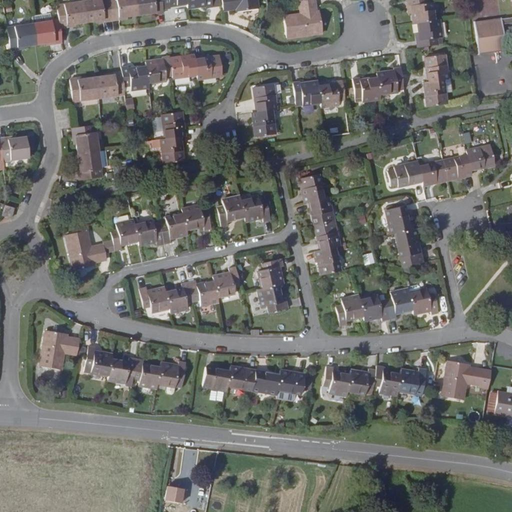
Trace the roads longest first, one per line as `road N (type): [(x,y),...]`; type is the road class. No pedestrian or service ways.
road 1 (tertiary): [(511,472),(10,416)]
road 2 (residential): [(45,108),(49,80),(84,46),(186,29),(253,47)]
road 3 (residential): [(90,315),(241,347),(316,347)]
road 4 (residential): [(291,236),(128,272),(106,283),(90,315)]
road 5 (residential): [(470,198),(434,214),(460,332)]
road 6 (residential): [(316,347),(460,332)]
road 7 (residential): [(253,47),(276,59),(311,56),(346,45),(366,25)]
road 8 (residential): [(23,225),(52,156),(45,108)]
